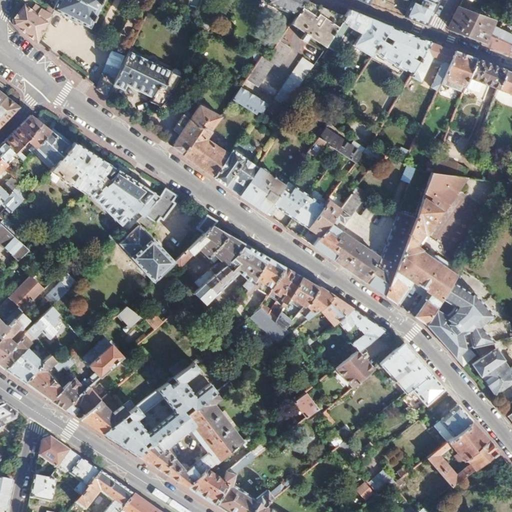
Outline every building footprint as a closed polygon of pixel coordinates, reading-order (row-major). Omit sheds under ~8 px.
[(55,0),(51,9),(52,9),(87,28),(101,0),(55,0)] [(304,0),(265,0),(264,2),(295,13),(304,1),(304,0)] [(358,0),(362,2),(424,24),(435,0),(415,0),(414,2),(410,0),(358,0)] [(304,1),(295,13),(289,22),(324,44),(326,42),(343,16),(304,1)] [(11,21),(12,25),(36,43),(49,16),(49,15),(38,9),(35,14),(30,11),(21,6),(11,21)] [(347,10),(343,16),(326,42),(334,46),(345,29),(356,36),(351,43),(370,55),(372,51),(388,26),(347,10)] [(458,10),(449,29),(451,34),(491,49),(499,31),(491,27),(492,22),(458,10)] [(428,41),(388,26),(372,51),(402,68),(403,68),(410,72),(428,41)] [(511,37),(499,31),(491,49),(507,55),(509,50),(511,51),(511,37)] [(264,58),(259,56),(244,80),(256,87),(272,63),(277,67),(290,47),(277,39),(264,58)] [(452,50),(428,41),(410,72),(408,75),(418,81),(427,60),(438,65),(428,87),(434,91),(437,84),(452,50)] [(474,58),(452,50),(437,84),(461,92),(464,84),(474,59),(474,58)] [(126,52),(118,70),(111,84),(121,89),(124,84),(150,96),(147,101),(157,106),(167,95),(169,92),(161,87),(169,72),(145,60),(144,58),(135,53),(133,55),(126,52)] [(312,64),(300,57),(272,98),(274,99),(284,106),(312,64)] [(503,69),(474,59),(464,84),(494,95),(496,88),(503,69)] [(118,70),(104,64),(94,89),(105,97),(111,84),(118,70)] [(511,72),(503,69),(496,88),(511,94),(511,72)] [(180,88),(174,84),(169,92),(175,96),(180,88)] [(239,88),(231,100),(253,114),(255,111),(266,116),(268,113),(262,109),(265,105),(239,88)] [(0,126),(18,107),(2,95),(0,97),(0,126)] [(284,106),(274,99),(268,109),(271,111),(268,117),(275,121),(284,106)] [(182,115),(180,115),(171,130),(177,135),(170,146),(181,155),(200,124),(209,131),(219,117),(196,104),(190,114),(185,110),(182,115)] [(48,132),(28,116),(2,142),(12,152),(21,161),(24,158),(16,149),(25,140),(31,146),(32,147),(48,132)] [(209,131),(200,124),(181,155),(212,177),(226,156),(203,139),(209,131)] [(318,138),(323,142),(338,151),(354,162),(360,152),(324,128),(318,138)] [(49,131),(48,132),(32,147),(33,148),(51,166),(66,150),(70,144),(50,129),(49,131)] [(316,137),(311,144),(306,151),(314,156),(323,142),(318,138),(316,137)] [(12,152),(2,142),(0,143),(0,159),(5,164),(7,162),(4,160),(7,157),(12,161),(15,158),(11,154),(12,152)] [(70,144),(66,150),(51,166),(47,170),(82,193),(84,191),(100,174),(107,164),(72,142),(70,144)] [(407,152),(399,148),(393,159),(402,164),(407,152)] [(230,150),(226,156),(212,177),(237,194),(255,167),(230,150)] [(386,156),(380,152),(375,159),(381,163),(386,156)] [(5,164),(0,159),(0,198),(1,199),(7,193),(0,186),(0,171),(3,168),(14,179),(13,180),(10,178),(4,184),(10,190),(20,180),(5,164)] [(429,160),(427,161),(425,164),(426,168),(432,169),(435,162),(429,160)] [(100,174),(84,191),(125,230),(135,220),(141,214),(157,196),(107,164),(100,174)] [(283,185),(255,167),(237,194),(264,213),(283,185)] [(414,217),(399,254),(384,296),(394,304),(406,287),(407,288),(412,280),(428,291),(423,299),(424,300),(413,316),(424,324),(434,309),(440,298),(451,280),(454,275),(443,268),(445,265),(443,261),(434,254),(431,255),(429,257),(418,250),(419,249),(413,244),(421,231),(424,233),(463,177),(434,173),(431,172),(414,217)] [(285,181),(283,185),(264,213),(269,217),(276,209),(292,186),(285,181)] [(308,196),(292,186),(276,209),(283,214),(283,213),(291,219),(308,196)] [(318,237),(311,246),(384,296),(399,254),(414,217),(397,212),(376,268),(372,265),(378,257),(333,226),(337,220),(343,223),(365,193),(355,186),(339,208),(318,237)] [(164,187),(157,196),(141,214),(153,223),(157,217),(160,219),(172,202),(170,200),(174,194),(164,187)] [(0,198),(0,203),(3,207),(0,210),(0,218),(0,219),(4,215),(19,199),(10,190),(7,193),(1,199),(0,198)] [(322,205),(308,196),(291,219),(300,225),(301,224),(306,228),(322,205)] [(326,199),(322,205),(306,228),(318,237),(339,208),(326,199)] [(215,220),(204,213),(194,227),(202,232),(211,226),(215,220)] [(141,214),(135,220),(149,229),(153,223),(141,214)] [(0,219),(0,218),(0,224),(14,238),(21,231),(4,215),(0,219)] [(0,244),(15,258),(25,248),(14,238),(0,224),(0,244)] [(128,255),(127,256),(151,282),(172,261),(148,236),(147,237),(136,225),(117,243),(128,255)] [(211,226),(202,232),(172,261),(177,266),(196,248),(210,261),(215,256),(218,259),(213,265),(193,282),(199,288),(211,276),(229,260),(242,244),(211,226)] [(242,244),(229,260),(211,276),(199,288),(192,293),(204,305),(236,272),(246,280),(242,286),(247,290),(266,258),(242,244)] [(283,268),(266,258),(247,290),(244,294),(248,296),(254,285),(257,279),(271,289),(283,268)] [(54,276),(59,280),(45,295),(48,298),(42,305),(46,309),(49,306),(74,280),(62,268),(54,276)] [(291,272),(283,268),(271,289),(269,292),(278,297),(291,272)] [(300,277),(291,272),(278,297),(277,299),(282,302),(280,305),(283,307),(288,298),(300,277)] [(43,287),(27,276),(0,303),(0,305),(1,306),(2,307),(10,299),(16,305),(3,319),(3,322),(1,324),(0,323),(0,330),(19,312),(43,287)] [(316,287),(300,277),(288,298),(301,307),(316,287)] [(444,315),(434,309),(424,324),(427,327),(454,357),(464,349),(461,334),(468,332),(472,347),(473,347),(492,342),(483,328),(480,324),(492,314),(482,302),(471,289),(469,290),(451,280),(440,298),(452,306),(449,312),(444,315)] [(317,285),(316,287),(301,307),(297,312),(305,320),(308,319),(318,309),(317,308),(332,296),(317,285)] [(349,307),(332,296),(317,308),(318,309),(330,324),(334,321),(349,307)] [(127,329),(137,319),(123,305),(113,315),(127,329)] [(49,306),(46,309),(26,330),(33,337),(39,331),(47,338),(54,330),(50,326),(56,320),(53,317),(57,314),(49,306)] [(260,307),(249,316),(277,342),(288,333),(284,329),(290,321),(286,317),(280,313),(275,321),(268,315),(260,307)] [(349,307),(334,321),(344,332),(352,325),(360,334),(349,343),(353,348),(349,351),(352,355),(356,352),(366,344),(382,329),(349,307)] [(295,314),(290,310),(286,317),(290,321),(295,314)] [(27,320),(19,312),(0,330),(0,356),(13,343),(7,338),(15,329),(18,331),(22,327),(23,328),(27,324),(25,321),(27,320)] [(151,329),(160,323),(152,312),(143,318),(151,329)] [(468,332),(461,334),(464,349),(469,348),(472,347),(468,332)] [(21,335),(13,343),(0,356),(0,365),(4,369),(25,347),(29,343),(21,335)] [(121,356),(103,337),(81,358),(94,372),(89,377),(93,382),(121,356)] [(401,342),(378,363),(403,393),(409,387),(428,373),(405,348),(401,342)] [(480,357),(470,365),(478,376),(480,375),(494,395),(511,381),(511,364),(507,368),(501,361),(503,359),(492,346),(492,342),(473,347),(480,357)] [(28,351),(25,347),(4,369),(21,381),(40,363),(28,351)] [(469,348),(464,349),(454,357),(461,365),(474,355),(469,348)] [(352,355),(333,369),(350,388),(371,369),(356,352),(352,355)] [(40,363),(21,381),(48,400),(61,388),(44,371),(50,364),(56,370),(60,365),(65,362),(57,359),(55,361),(50,355),(49,354),(47,356),(40,363)] [(68,359),(65,362),(60,365),(65,369),(73,363),(68,359)] [(193,395),(182,381),(197,369),(191,362),(133,406),(99,432),(135,455),(198,403),(214,392),(214,391),(208,383),(193,395)] [(442,388),(428,373),(409,387),(424,404),(442,388)] [(72,377),(61,388),(48,400),(62,409),(88,386),(91,383),(86,377),(84,379),(82,377),(77,382),(72,377)] [(99,399),(88,386),(62,409),(76,418),(99,399)] [(240,442),(211,404),(218,398),(214,392),(198,403),(135,455),(184,486),(205,470),(224,455),(240,442)] [(302,394),(291,403),(303,418),(315,409),(302,394)] [(110,412),(99,399),(76,418),(99,432),(133,406),(128,399),(110,412)] [(434,410),(440,417),(449,408),(442,402),(434,410)] [(471,421),(456,404),(438,419),(442,424),(435,429),(445,441),(470,422),(471,421)] [(0,407),(0,427),(2,426),(1,425),(13,420),(15,414),(4,406),(0,407)] [(445,441),(425,458),(449,486),(496,451),(470,422),(445,441)] [(49,437),(41,440),(38,456),(55,469),(68,450),(49,437)] [(244,448),(240,442),(224,455),(228,460),(244,448)] [(99,472),(68,450),(55,469),(48,479),(54,480),(58,481),(60,475),(66,477),(69,473),(80,481),(74,489),(81,494),(99,472)] [(221,480),(226,483),(213,504),(225,511),(249,511),(256,502),(262,505),(268,500),(281,491),(277,487),(268,493),(266,490),(254,500),(231,486),(232,473),(252,458),(248,453),(225,470),(221,480)] [(14,474),(0,470),(0,479),(12,481),(14,474)] [(205,470),(184,486),(213,504),(226,483),(221,480),(205,470)] [(368,483),(377,492),(390,480),(380,470),(368,483)] [(118,511),(132,495),(99,472),(81,494),(74,502),(84,510),(98,491),(111,502),(103,511),(118,511)] [(48,479),(33,476),(29,498),(49,501),(54,480),(48,479)] [(0,510),(5,511),(12,481),(0,479),(0,510)] [(364,501),(373,493),(363,482),(354,490),(364,501)] [(156,511),(132,495),(118,511),(156,511)] [(256,502),(249,511),(272,511),(262,505),(256,502)]
